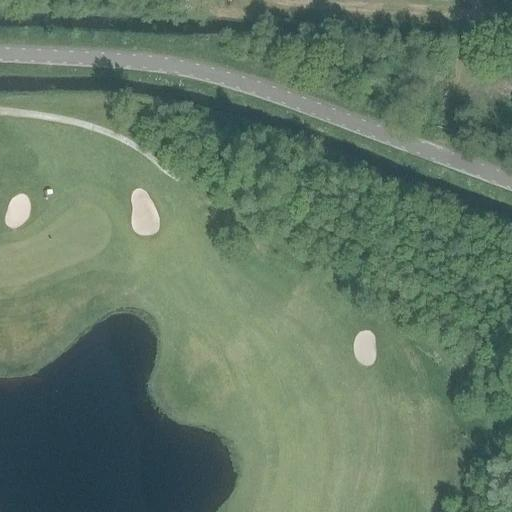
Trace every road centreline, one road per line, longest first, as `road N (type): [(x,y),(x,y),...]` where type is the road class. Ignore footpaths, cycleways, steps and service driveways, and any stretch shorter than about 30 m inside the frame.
road 1 (unclassified): [(511,184),(226,80),(161,67),(0,56)]
road 2 (track): [(270,0),(511,18)]
road 3 (track): [(0,112),(105,132),(176,179)]
